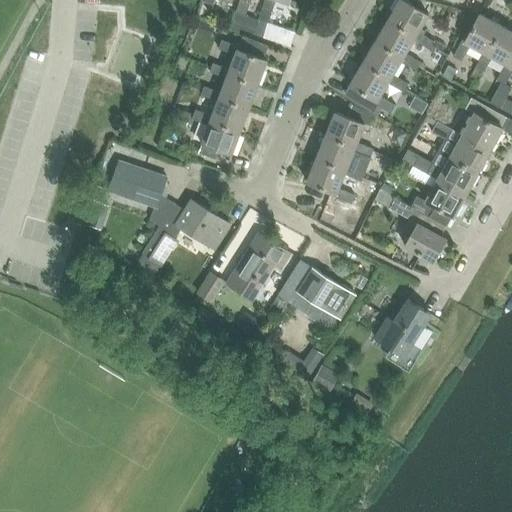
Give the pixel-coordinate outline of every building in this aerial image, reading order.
[(239,0),(235,13),(246,16),(250,0),(239,0)] [(280,0),(290,3),(290,0),(264,0),(258,21),(254,34),(264,37),(268,24),(269,24),(276,0),(280,0)] [(429,49),(434,41),(420,33),(430,16),(402,0),(389,22),(417,38),(415,41),(429,49)] [(487,54),(502,26),(480,14),(465,41),(462,39),(453,56),(461,61),(470,45),(483,52),(487,54)] [(407,55),(415,41),(417,38),(389,22),(377,43),(404,60),(403,63),(416,71),(421,62),(407,55)] [(508,66),(511,59),(511,31),(502,26),(487,54),(483,52),(474,68),(483,73),(492,57),(505,64),(508,66)] [(263,59),(269,46),(243,36),(239,46),(221,40),(218,49),(235,55),(230,69),(228,73),(258,84),(267,60),(263,59)] [(403,91),(408,83),(395,76),(403,63),(404,60),(377,43),(364,64),(392,81),(390,84),(403,91)] [(511,59),(508,66),(505,64),(496,80),(501,82),(505,84),(511,71),(511,59)] [(250,107),(258,84),(228,73),(230,69),(213,63),(209,72),(226,78),(221,93),(220,96),(250,107)] [(383,97),(390,84),(392,81),(364,64),(351,86),(357,90),(351,100),(373,113),(377,106),(390,114),(396,105),(383,97)] [(448,65),(443,76),(448,79),(450,80),(456,70),(448,65)] [(501,82),(489,103),(507,112),(511,114),(511,112),(511,101),(505,98),(511,87),(505,84),(501,82)] [(241,130),(250,107),(220,96),(221,93),(204,86),(200,95),(218,101),(212,116),(211,119),(241,130)] [(464,135),(490,150),(503,128),(502,128),(508,118),(472,98),(467,109),(476,113),(464,135)] [(433,104),(428,115),(437,120),(443,110),(433,104)] [(374,114),(373,113),(352,105),(348,117),(335,112),(326,135),(356,148),(354,152),(370,158),(374,149),(358,142),(365,124),(369,126),(374,115),(374,114)] [(232,154),(241,130),(211,119),(212,116),(195,109),(191,119),(209,125),(202,143),(215,148),(232,154)] [(478,173),(490,150),(464,135),(463,137),(438,123),(433,133),(446,140),(439,152),(478,173)] [(349,166),(354,152),(356,148),(326,135),(316,158),(347,171),(345,175),(361,181),(365,172),(349,166)] [(202,143),(198,152),(211,157),(215,148),(202,143)] [(466,195),(478,173),(439,152),(433,163),(418,155),(412,166),(439,180),(466,195)] [(340,189),(345,175),(347,171),(316,158),(307,182),(314,185),(309,198),(330,206),(334,197),(352,204),(355,195),(340,189)] [(160,227),(175,203),(163,195),(168,178),(118,161),(109,190),(156,207),(152,220),(150,219),(136,241),(146,247),(160,227)] [(454,216),(466,195),(439,180),(427,201),(418,196),(413,206),(448,226),(454,216)] [(442,236),(448,226),(412,207),(380,189),(374,200),(389,208),(409,219),(404,229),(413,234),(406,247),(433,262),(447,239),(442,236)] [(146,247),(141,254),(162,267),(177,242),(175,241),(183,229),(216,249),(232,224),(194,200),(188,211),(175,203),(160,227),(146,247)] [(97,202),(92,217),(104,221),(109,206),(97,202)] [(284,269),(293,254),(259,233),(229,284),(253,300),(277,265),(284,269)] [(339,319),(355,294),(313,267),(301,260),(285,284),(279,294),(297,306),(303,296),(339,319)] [(214,302),(226,281),(212,273),(200,293),(214,302)] [(406,358),(433,316),(408,300),(395,322),(390,318),(376,339),(406,358)] [(247,312),(238,326),(252,334),(261,321),(247,312)] [(297,357),(291,367),(307,378),(314,368),(297,357)] [(322,365),(313,381),(328,391),(337,374),(322,365)]
